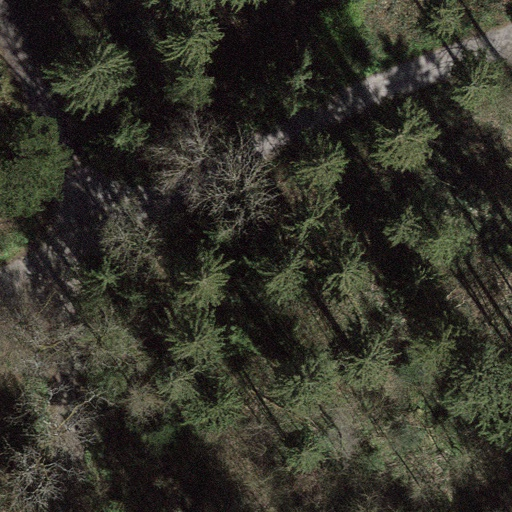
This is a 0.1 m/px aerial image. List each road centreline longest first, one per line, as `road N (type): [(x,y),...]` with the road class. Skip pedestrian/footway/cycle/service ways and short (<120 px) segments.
road 1 (track): [(511,44),(360,101),(60,240)]
road 2 (track): [(62,511),(60,240)]
road 3 (track): [(0,0),(60,240)]
